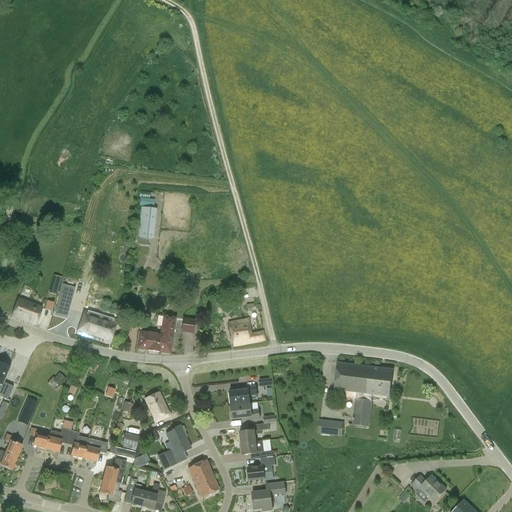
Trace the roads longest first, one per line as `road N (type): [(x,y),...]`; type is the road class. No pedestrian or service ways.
road 1 (tertiary): [(511,475),(443,383),(409,359),(306,348),(180,361)]
road 2 (tertiary): [(180,361),(74,344),(0,317)]
road 3 (residential): [(223,511),(225,478),(180,361)]
road 4 (residential): [(16,495),(30,461),(44,462),(89,478),(82,511)]
